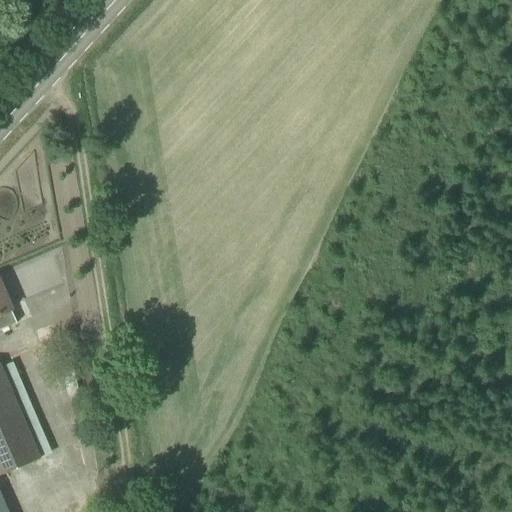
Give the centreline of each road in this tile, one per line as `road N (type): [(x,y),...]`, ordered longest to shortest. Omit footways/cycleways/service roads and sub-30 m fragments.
road 1 (track): [(133,511),(76,113),(41,82)]
road 2 (secondary): [(0,128),(117,0)]
